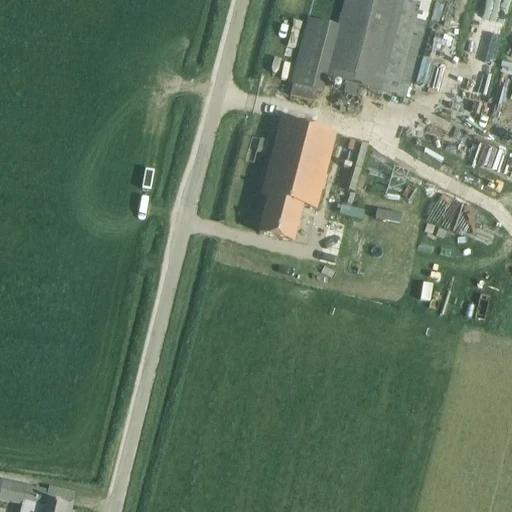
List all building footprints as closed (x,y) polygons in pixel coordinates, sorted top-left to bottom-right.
[(308,19),(291,84),(322,92),(325,78),(406,98),(431,0),(344,0),(338,27),(308,19)] [(151,84),(120,92),(124,104),(154,95),(151,84)] [(259,234),(279,239),(293,243),(303,206),(315,209),(334,136),(282,123),(263,196),(268,197),(259,234)] [(382,153),(363,149),(355,194),(374,197),(382,153)] [(461,226),(469,209),(434,193),(427,210),(461,226)] [(470,234),(492,247),(501,231),(479,219),(470,234)] [(0,501),(21,507),(20,511),(70,511),(75,495),(49,489),(49,492),(1,482),(0,482),(0,501)]
